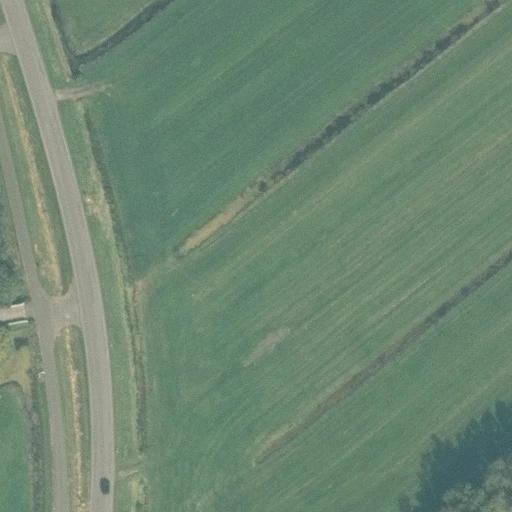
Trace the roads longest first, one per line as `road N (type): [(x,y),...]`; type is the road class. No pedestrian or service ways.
road 1 (secondary): [(100,511),(92,311),(9,0)]
road 2 (residential): [(60,511),(39,314)]
